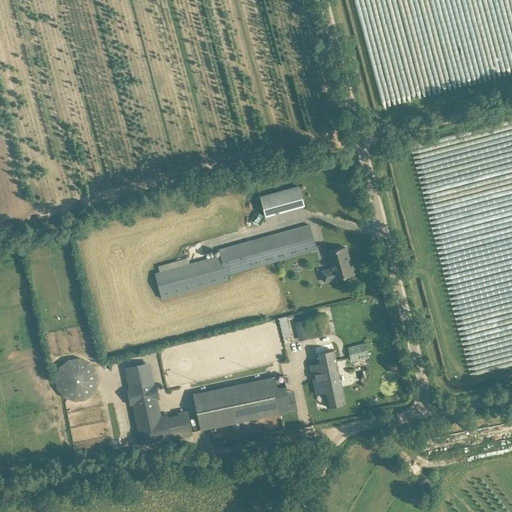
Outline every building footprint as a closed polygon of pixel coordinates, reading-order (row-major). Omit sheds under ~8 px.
[(299,186),(260,197),(265,216),(304,205),(299,186)] [(228,280),(226,274),(316,249),(309,225),(219,250),(220,255),(155,274),(162,298),(228,280)] [(335,280),(353,275),(345,247),(332,251),(327,252),(330,262),(331,268),(321,271),(324,283),(335,280)] [(299,338),(320,334),(330,331),(326,315),(295,322),(299,338)] [(286,337),(294,335),(292,324),(284,325),(286,337)] [(332,343),(322,345),(315,347),(320,372),(312,374),(316,394),(324,392),(327,407),(345,403),(332,343)] [(350,361),(369,358),(366,343),(347,346),(350,361)] [(83,360),(80,359),(77,359),(75,359),(72,360),(69,360),(67,362),(64,363),(62,365),(60,367),(59,370),(58,372),(57,375),(57,378),(56,380),(57,383),(58,386),(59,389),(60,391),(62,393),(64,395),(66,397),(69,398),(71,399),(74,400),(77,400),(80,400),(82,399),(85,399),(87,397),(90,396),(92,394),(94,392),(95,389),(96,387),(97,384),(98,381),(98,379),(97,376),(97,373),(96,370),(94,368),(92,366),(90,364),(88,362),(86,361),(83,360)] [(157,383),(154,384),(149,362),(124,368),(129,389),(127,390),(130,405),(132,405),(141,446),(193,435),(187,410),(177,412),(178,414),(169,416),(168,414),(161,415),(157,400),(160,399),(157,383)] [(193,394),(200,430),(297,410),(295,402),(289,404),(283,375),(193,394)]
